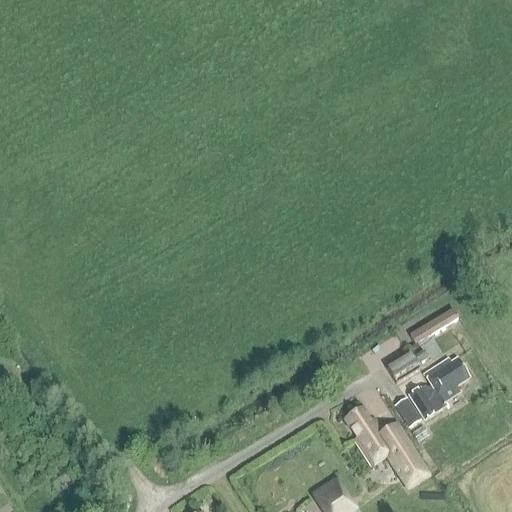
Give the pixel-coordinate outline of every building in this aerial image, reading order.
[(424,347),(431,358),(453,344),(446,333),(424,347)] [(412,362),(421,356),(416,347),(406,353),(409,358),(412,362)] [(386,373),(396,387),(419,372),(417,369),(427,363),(422,355),(421,356),(412,362),(409,358),(386,373)] [(456,389),(469,381),(457,361),(450,366),(447,362),(423,377),(432,391),(423,397),(420,391),(409,399),(424,423),(446,409),(443,405),(460,394),(456,389)] [(393,409),(407,431),(420,423),(406,401),(393,409)] [(352,443),(370,469),(386,459),(407,492),(428,478),(395,428),(382,436),(373,421),(369,424),(361,411),(344,423),(356,440),(352,443)] [(355,511),(336,482),(313,498),(321,511),(355,511)]
